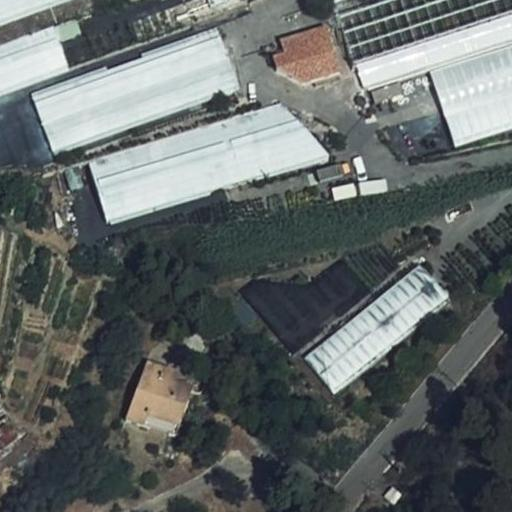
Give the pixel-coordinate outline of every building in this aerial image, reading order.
[(0,0),(0,19),(53,0),(0,0)] [(74,11),(52,19),(57,33),(80,26),(74,11)] [(511,13),(357,60),(363,80),(511,35),(511,13)] [(57,33),(52,19),(0,35),(0,81),(66,60),(57,33)] [(52,153),(235,91),(215,27),(31,88),(52,153)] [(326,27),(299,35),(302,45),(313,82),(341,74),(326,27)] [(302,45),(299,35),(280,42),(282,50),(302,45)] [(302,45),(282,50),(268,54),(271,65),(303,85),(313,82),(302,45)] [(408,73),(369,84),(375,109),(416,97),(408,73)] [(88,161),(106,226),(327,162),(285,103),(88,161)] [(421,264),(304,359),(334,397),(452,301),(421,264)] [(176,388),(181,382),(182,379),(153,359),(118,408),(134,419),(140,411),(168,431),(191,399),(176,388)] [(196,393),(181,382),(176,388),(191,399),(196,393)] [(140,411),(134,419),(162,439),(168,431),(140,411)]
